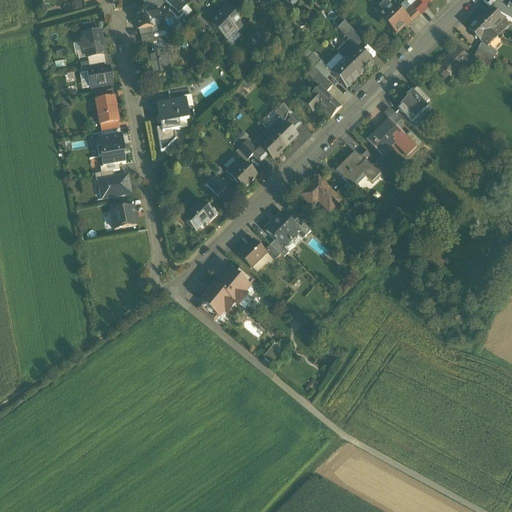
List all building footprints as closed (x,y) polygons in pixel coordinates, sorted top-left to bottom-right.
[(179,0),(161,0),(171,9),(178,16),(181,13),(187,8),(179,0)] [(403,14),(393,4),(392,6),(386,0),(379,8),(384,13),(379,18),(396,35),(404,28),(405,29),(408,29),(413,24),(403,14)] [(416,0),(419,2),(424,8),(425,7),(432,0),(416,0)] [(504,4),(499,0),(485,0),(484,2),(491,9),(495,12),(504,4)] [(82,1),(71,2),(72,10),(83,9),(82,1)] [(424,8),(419,2),(412,9),(420,17),(428,10),(425,7),(424,8)] [(148,11),(144,11),(143,7),(137,8),(138,13),(135,13),(137,31),(140,30),(151,29),(151,28),(149,24),(148,21),(158,19),(156,10),(148,11)] [(244,25),(225,7),(219,14),(221,16),(211,25),(225,39),(232,33),(233,35),(236,32),(237,32),(244,25)] [(412,9),(410,7),(403,14),(413,24),(420,17),(412,9)] [(171,9),(168,12),(178,21),(183,16),(181,13),(178,16),(171,9)] [(491,9),(480,20),(492,33),(505,21),(495,12),(491,9)] [(511,13),(504,9),(500,16),(511,22),(511,13)] [(208,28),(198,18),(189,27),(199,37),(208,28)] [(492,33),(480,20),(469,31),(482,44),(492,33)] [(344,23),(337,30),(345,38),(352,31),(344,23)] [(151,29),(140,30),(141,37),(152,36),(151,29)] [(362,41),(352,31),(345,38),(349,42),(354,47),(362,41)] [(104,56),(100,34),(83,37),(84,44),(81,44),(83,53),(85,52),(87,59),(88,59),(103,56),(104,56)] [(172,38),(162,39),(163,46),(174,44),(172,38)] [(349,42),(339,52),(345,59),(356,49),(354,47),(349,42)] [(174,44),(163,46),(165,53),(166,52),(166,53),(179,51),(178,44),(174,44)] [(494,51),(482,44),(479,49),(492,57),(494,51)] [(467,58),(457,48),(452,53),(454,56),(440,70),(447,77),(460,65),(467,58)] [(345,59),(344,61),(359,77),(373,64),(357,49),(356,49),(345,59)] [(492,57),(479,49),(475,59),(473,61),(478,64),(478,65),(484,69),(492,57)] [(165,53),(146,56),(147,63),(149,62),(153,80),(170,76),(166,53),(166,52),(165,53)] [(98,66),(105,64),(103,56),(88,59),(89,67),(98,66)] [(467,58),(460,65),(473,73),(478,65),(478,64),(473,61),(467,58)] [(344,61),(331,74),(346,90),(359,77),(344,61)] [(330,72),(320,62),(314,69),(320,75),(323,78),(330,72)] [(89,67),(81,69),(82,75),(87,74),(99,71),(98,66),(89,67)] [(99,71),(87,74),(90,89),(112,85),(110,70),(99,71)] [(323,78),(320,75),(313,83),(319,88),(320,87),(326,94),(332,87),(323,78)] [(326,94),(320,87),(319,88),(303,105),(312,114),(318,108),(330,120),(341,109),(326,94)] [(188,89),(167,92),(168,98),(170,105),(181,103),(180,99),(189,97),(188,89)] [(429,101),(416,89),(412,93),(425,106),(429,101)] [(112,91),(94,95),(95,102),(114,98),(112,91)] [(412,93),(412,92),(405,99),(407,100),(397,109),(412,124),(421,115),(428,109),(425,106),(412,93)] [(114,98),(95,102),(100,127),(118,124),(114,98)] [(160,126),(178,123),(189,121),(185,102),(170,105),(157,107),(160,126)] [(403,124),(389,109),(383,115),(388,120),(398,129),(403,124)] [(388,120),(366,142),(380,156),(394,142),(404,152),(403,154),(406,158),(416,148),(404,136),(398,129),(388,120)] [(178,123),(160,126),(161,129),(162,135),(174,132),(180,131),(178,123)] [(118,124),(100,127),(101,134),(119,131),(118,124)] [(285,124),(273,136),(285,149),(297,137),(285,124)] [(161,129),(156,130),(161,153),(164,153),(171,146),(176,141),(174,132),(162,135),(161,129)] [(101,134),(102,141),(121,137),(119,131),(101,134)] [(273,136),(261,148),(266,154),(273,161),(285,149),(273,136)] [(102,141),(100,141),(101,148),(102,157),(101,157),(101,158),(103,168),(118,166),(125,164),(123,153),(122,154),(121,148),(122,148),(121,137),(102,141)] [(257,152),(247,142),(242,147),(252,157),(256,153),(257,152)] [(175,150),(171,146),(164,153),(168,157),(175,150)] [(252,157),(242,147),(238,151),(247,161),(252,157)] [(257,152),(256,153),(262,158),(266,154),(261,148),(257,152)] [(355,153),(335,172),(347,185),(351,188),(363,176),(372,184),(380,177),(371,168),(365,162),(364,163),(355,153)] [(386,173),(376,163),(371,168),(380,177),(381,178),(386,173)] [(244,164),(231,178),(243,190),(257,177),(244,164)] [(118,166),(103,168),(100,169),(101,175),(113,173),(119,172),(118,166)] [(101,175),(95,176),(96,182),(98,181),(114,178),(113,173),(101,175)] [(114,178),(98,181),(102,201),(131,196),(128,176),(114,178)] [(227,188),(215,176),(210,181),(222,193),(227,188)] [(334,197),(317,180),(300,197),(309,207),(314,202),(328,216),(340,204),(341,203),(334,197)] [(222,193),(210,181),(205,185),(217,197),(222,193)] [(351,188),(347,185),(343,189),(352,197),(356,193),(351,188)] [(352,197),(343,189),(334,197),(341,203),(340,204),(343,206),(352,197)] [(129,202),(113,205),(114,212),(130,209),(129,202)] [(201,204),(190,214),(192,216),(186,222),(196,231),(207,220),(209,223),(217,215),(212,210),(210,213),(201,204)] [(114,212),(111,212),(114,231),(137,227),(133,208),(130,209),(114,212)] [(282,214),(276,220),(277,221),(265,232),(275,243),(280,248),(280,247),(288,240),(298,231),(298,230),(297,229),(288,220),(282,214)] [(303,223),(293,215),(288,220),(297,229),(303,223)] [(303,223),(297,229),(298,230),(298,231),(301,233),(305,238),(312,231),(303,223)] [(298,231),(288,240),(290,243),(301,233),(298,231)] [(253,242),(238,258),(250,271),(266,256),(264,253),(253,242)] [(280,248),(275,243),(269,248),(280,257),(283,259),(288,255),(280,247),(280,248)] [(280,257),(269,248),(264,253),(266,256),(273,263),(280,257)] [(255,282),(239,268),(233,275),(246,285),(246,284),(250,287),(255,282)] [(233,275),(230,272),(224,280),(226,281),(219,290),(236,304),(235,304),(238,307),(246,297),(240,291),(246,285),(233,275)] [(216,287),(208,296),(207,295),(200,302),(202,304),(216,315),(221,309),(227,314),(235,304),(236,304),(219,290),(216,287)] [(216,315),(202,304),(197,310),(213,324),(218,318),(215,316),(216,315)] [(279,357),(270,350),(263,359),(272,366),(279,357)]
